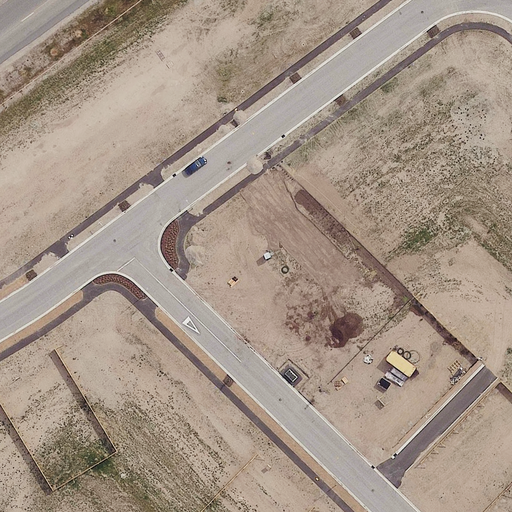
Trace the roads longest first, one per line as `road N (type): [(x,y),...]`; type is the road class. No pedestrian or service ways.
road 1 (residential): [(117,241),(446,0)]
road 2 (residential): [(117,241),(394,511)]
road 3 (residential): [(0,320),(117,241)]
